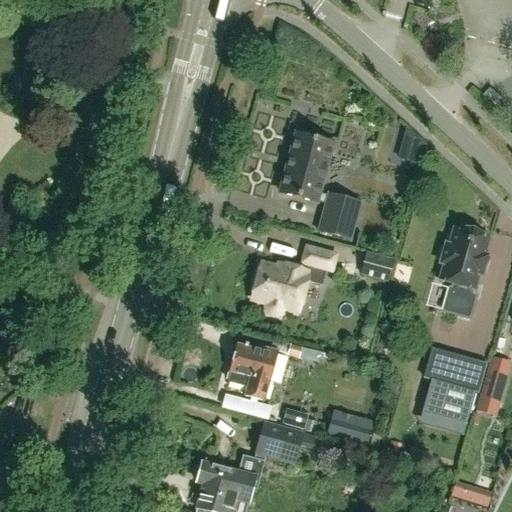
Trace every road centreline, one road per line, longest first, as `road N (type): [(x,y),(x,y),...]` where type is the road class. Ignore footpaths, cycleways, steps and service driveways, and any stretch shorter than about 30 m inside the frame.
road 1 (secondary): [(67,511),(209,0)]
road 2 (residential): [(511,189),(304,0)]
